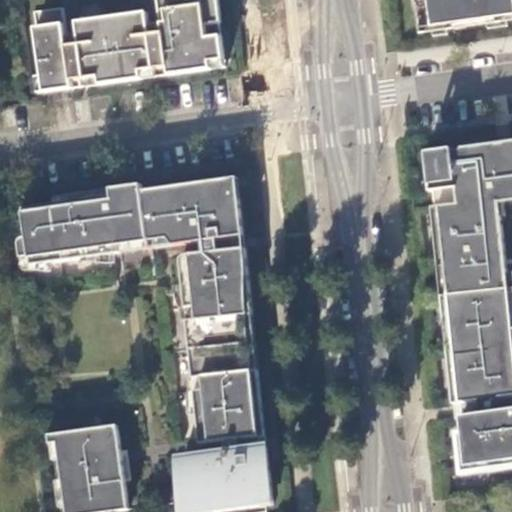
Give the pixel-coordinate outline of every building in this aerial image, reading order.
[(224,75),(216,0),(161,0),(163,12),(35,24),(42,92),(224,75)] [(511,0),(415,0),(419,26),(511,14),(511,0)] [(32,23),(65,17),(63,5),(30,11),(32,23)] [(450,266),(452,298),(511,291),(501,202),(506,201),(505,191),(511,189),(511,144),(437,155),(439,170),(431,171),(434,193),(444,192),(446,206),(435,207),(442,267),(450,266)] [(229,454),(183,461),(189,510),(273,499),(268,449),(262,450),(261,439),(254,373),(249,325),(248,317),(254,316),(246,250),(235,251),(234,239),(240,238),(241,237),(243,235),(244,234),(244,231),(241,203),(240,201),(239,199),(235,197),(233,196),(230,181),(143,192),(142,186),(111,190),(113,197),(64,204),(63,197),(56,197),(54,199),(53,200),(53,202),(53,204),(53,206),(23,210),(27,239),(25,239),(23,240),(20,242),(20,244),(20,246),(21,259),(30,258),(31,268),(121,255),(120,248),(169,241),(174,248),(204,244),(206,255),(186,257),(184,257),(183,259),(182,260),(181,263),(186,310),(196,309),(197,321),(187,322),(194,380),(204,379),(205,392),(195,393),(201,445),(227,442),(229,454)] [(111,190),(63,197),(64,204),(113,197),(111,190)] [(511,295),(511,291),(452,298),(465,404),(483,401),(485,417),(464,419),(466,434),(459,435),(464,478),(511,471),(511,412),(506,414),(504,398),(511,396),(511,295)] [(119,427),(58,435),(68,511),(126,511),(130,511),(119,427)]
